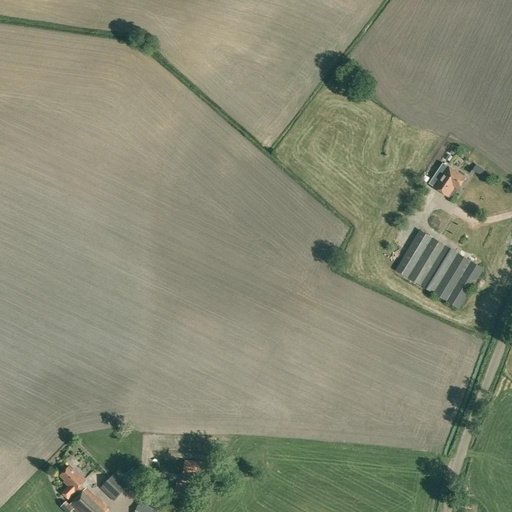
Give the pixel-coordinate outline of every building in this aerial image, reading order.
[(458,189),(466,178),(448,165),(433,186),(448,197),(449,197),(451,198),(457,189),(458,189)] [(480,166),(476,172),(481,175),(485,170),(480,166)] [(460,308),(483,269),(420,231),(397,270),(460,308)] [(215,475),(216,463),(206,462),(186,460),(184,473),(215,475)] [(69,467),(60,476),(66,481),(64,482),(69,487),(63,493),(69,499),(77,491),(81,494),(85,490),(81,486),(86,481),(75,471),(74,472),(69,467)] [(114,501),(127,487),(114,474),(101,489),(114,501)] [(177,483),(175,492),(194,496),(196,487),(177,483)] [(106,511),(108,510),(86,488),(81,494),(70,505),(66,501),(61,506),(66,511),(71,511),(74,510),(75,511),(106,511)] [(161,510),(167,496),(145,488),(142,495),(140,502),(155,508),(161,510)] [(160,511),(139,503),(135,511),(160,511)]
